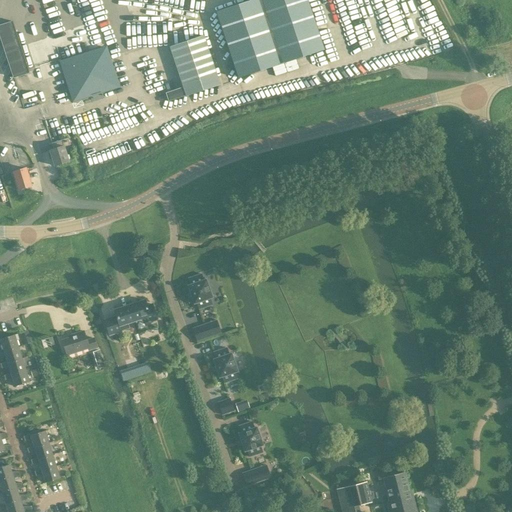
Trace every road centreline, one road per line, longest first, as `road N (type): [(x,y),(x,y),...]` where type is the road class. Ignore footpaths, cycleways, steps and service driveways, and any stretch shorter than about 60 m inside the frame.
road 1 (track): [(511,294),(437,145),(234,205)]
road 2 (tertiary): [(159,190),(241,151),(470,90)]
road 3 (residential): [(236,488),(168,291),(174,232),(159,190)]
road 4 (unclassified): [(511,220),(470,90)]
road 5 (tertiary): [(34,232),(110,215),(159,190)]
